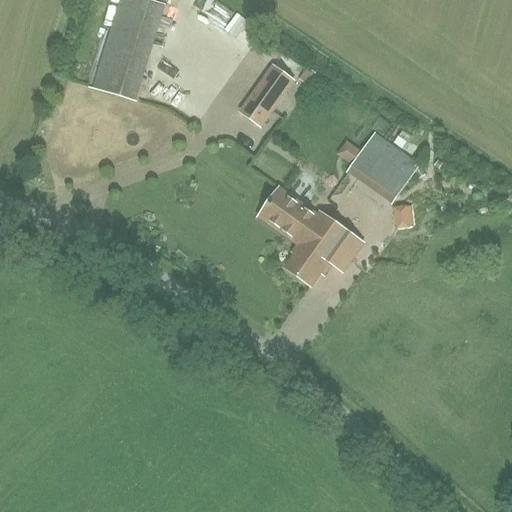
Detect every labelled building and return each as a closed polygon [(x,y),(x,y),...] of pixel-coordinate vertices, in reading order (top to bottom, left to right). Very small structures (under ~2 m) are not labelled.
[(166,7),(144,0),(120,0),(93,89),(137,102),(166,7)] [(241,114),(260,128),(293,82),(274,68),(241,114)] [(405,160),(372,137),(349,169),(361,178),(375,157),(396,172),(405,160)] [(329,221),(321,215),(320,214),(318,218),(280,190),(260,218),(298,244),(305,234),(314,240),(325,223),(326,224),(329,221)] [(407,227),(423,223),(419,208),(403,212),(407,227)] [(311,287),(320,274),(324,269),(327,271),(331,265),(343,273),(363,245),(329,221),(326,224),(325,223),(314,240),(305,234),(298,244),(298,245),(292,253),(296,256),(286,269),(311,287)]
